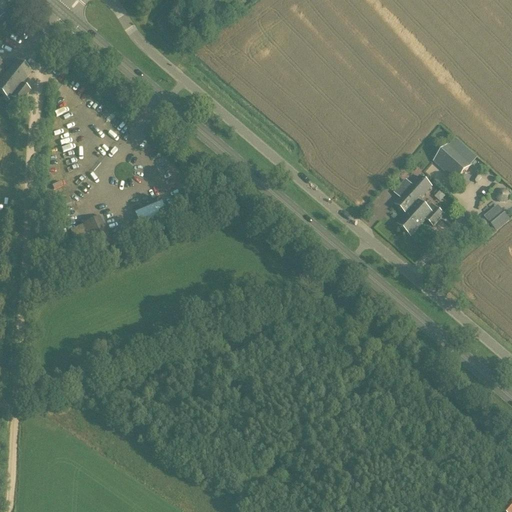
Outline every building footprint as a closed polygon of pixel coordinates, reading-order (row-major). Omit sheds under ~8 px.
[(0,94),(8,101),(11,98),(19,105),(30,91),(21,85),(31,73),(16,61),(5,74),(0,69),(0,65),(1,65),(0,64),(0,94)] [(433,162),(456,183),(471,165),(448,145),(433,162)] [(394,205),(405,215),(396,225),(410,238),(426,221),(433,227),(444,215),(431,204),(427,209),(419,202),(432,188),(420,177),(394,205)] [(136,214),(143,231),(169,220),(162,203),(136,214)] [(482,219),(496,233),(510,219),(497,205),(482,219)] [(70,231),(83,259),(114,245),(102,217),(70,231)] [(511,511),(511,501),(509,498),(500,509),(503,511),(511,511)]
